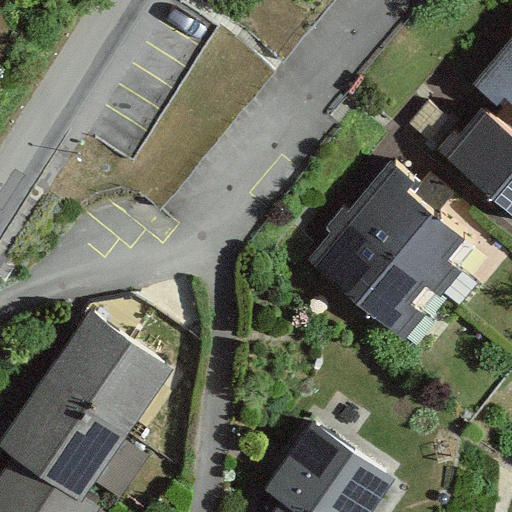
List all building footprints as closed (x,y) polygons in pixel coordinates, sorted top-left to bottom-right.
[(511,31),(474,74),(496,93),(506,81),(511,86),(511,31)] [(511,126),(484,102),(458,132),(452,127),(441,141),(511,203),(511,126)] [(384,165),(347,208),(439,287),(476,243),(384,165)] [(335,224),(313,250),(403,328),(439,287),(347,208),(342,204),(329,219),(335,224)] [(45,372),(123,426),(170,359),(91,305),(45,372)] [(80,488),(123,426),(45,372),(2,434),(19,446),(80,488)] [(316,511),(364,511),(394,471),(315,415),(270,479),(286,490),(316,511)] [(88,511),(97,500),(80,488),(19,446),(0,473),(0,511),(88,511)] [(316,511),(286,490),(270,511),(316,511)]
